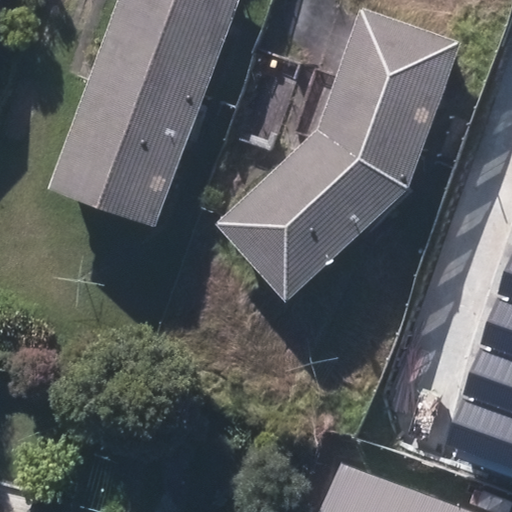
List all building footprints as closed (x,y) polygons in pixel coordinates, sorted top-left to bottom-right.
[(127,0),(58,194),(164,232),(246,0),(127,0)] [(368,12),(327,131),(223,230),(296,306),(414,193),(466,46),(368,12)] [(511,251),(495,300),(511,305),(511,251)] [(477,350),(511,362),(511,305),(495,300),(477,350)] [(460,400),(511,417),(511,362),(477,350),(460,400)] [(443,448),(511,472),(511,417),(460,400),(443,448)] [(323,511),(471,511),(342,463),(323,511)]
